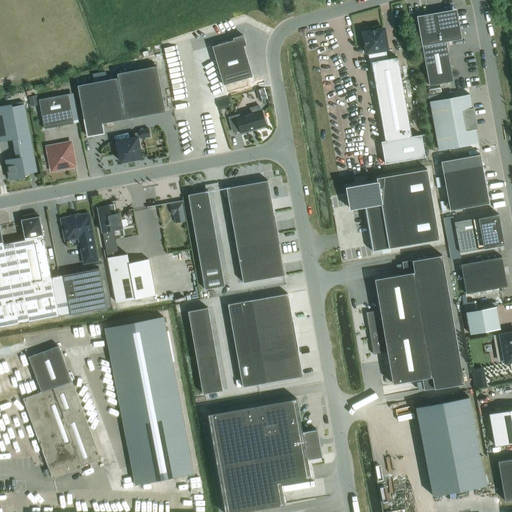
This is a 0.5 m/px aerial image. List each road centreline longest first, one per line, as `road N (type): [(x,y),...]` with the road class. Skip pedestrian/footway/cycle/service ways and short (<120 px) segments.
road 1 (unclassified): [(351,511),(287,148)]
road 2 (unclassified): [(0,205),(287,148)]
road 3 (unclassified): [(287,148),(274,40),(291,24),(382,0)]
road 4 (unclassified): [(479,0),(511,181)]
